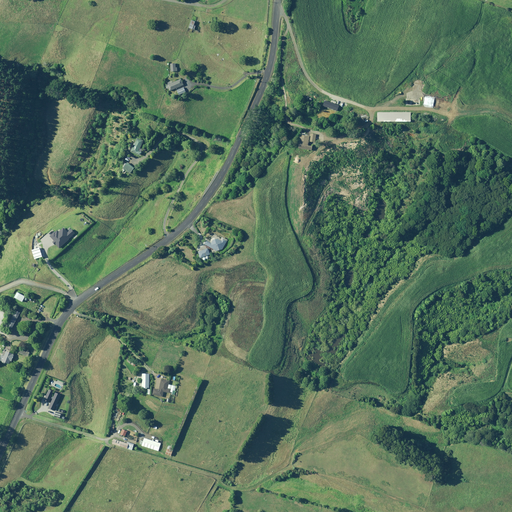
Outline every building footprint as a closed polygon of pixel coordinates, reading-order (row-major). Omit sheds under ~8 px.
[(468,60),(459,57),(454,73),(464,76),(468,60)] [(451,72),(443,69),(438,82),(447,85),(451,72)] [(434,77),(428,74),(422,89),(429,92),(434,77)] [(167,83),(168,84),(166,86),(167,89),(169,88),(170,90),(183,85),(181,79),(172,83),(171,81),(167,83)] [(186,92),(184,87),(177,90),(179,95),(186,92)] [(411,122),(411,112),(377,112),(377,122),(411,122)] [(309,136),(300,135),(299,148),(312,150),(312,146),(308,145),(309,136)] [(143,140),(137,138),(134,143),(131,151),(140,155),(141,152),(139,151),(143,140)] [(127,163),(126,162),(122,167),(123,168),(122,170),(125,171),(126,170),(131,173),(134,167),(127,162),(127,163)] [(216,236),(212,237),(210,241),(206,239),(204,244),(216,251),(222,249),(227,240),(222,237),(221,239),(216,236)] [(210,254),(208,248),(198,252),(201,258),(210,254)] [(25,296),(17,292),(14,297),(22,302),(25,296)] [(20,312),(15,310),(6,328),(11,330),(20,312)] [(14,355),(4,351),(2,355),(1,355),(0,357),(0,360),(9,364),(10,361),(12,361),(14,355)] [(169,381),(161,379),(159,390),(154,388),(153,395),(162,397),(163,392),(170,393),(171,389),(168,388),(169,381)] [(52,396),(54,392),(48,390),(44,400),(49,402),(51,398),(52,399),(48,408),(54,410),(61,395),(55,393),(53,397),(52,396)] [(154,441),(152,441),(153,439),(150,438),(149,440),(144,438),(143,441),(140,440),(139,444),(142,444),(142,446),(158,451),(161,443),(157,442),(157,441),(155,440),(154,441)] [(127,443),(114,439),(112,444),(132,450),(134,444),(127,442),(127,443)]
